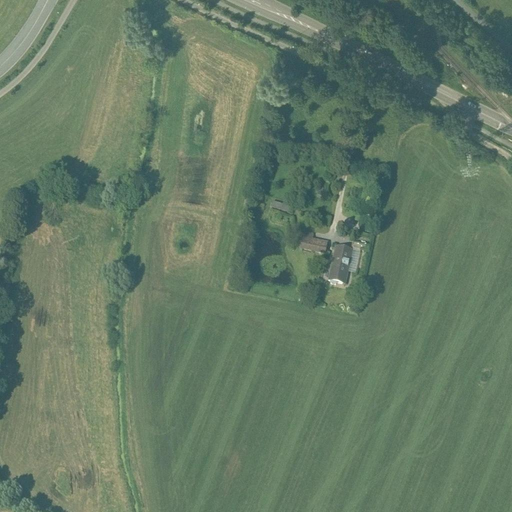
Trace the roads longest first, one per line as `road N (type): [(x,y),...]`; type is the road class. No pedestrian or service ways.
road 1 (primary): [(261,0),(511,128)]
road 2 (track): [(408,76),(349,83),(186,0)]
road 3 (track): [(75,0),(29,69),(0,94)]
